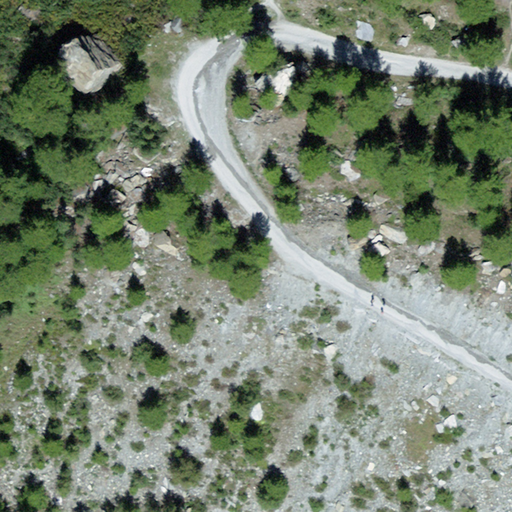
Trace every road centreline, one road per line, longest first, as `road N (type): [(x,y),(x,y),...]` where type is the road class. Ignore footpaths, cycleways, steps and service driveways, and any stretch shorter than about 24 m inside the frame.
road 1 (track): [(259,30),(208,66),(199,110),(210,167),(272,241),(511,396)]
road 2 (track): [(511,84),(259,30)]
